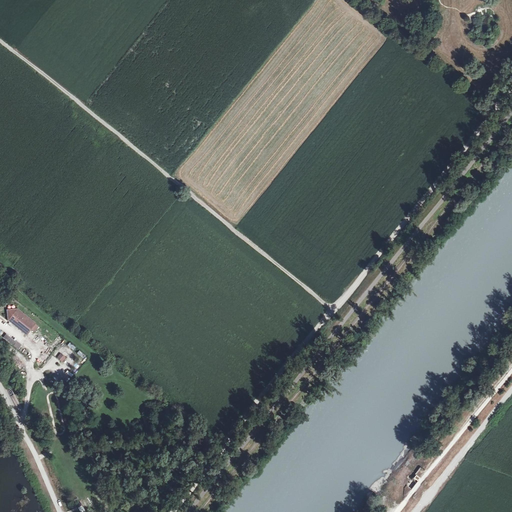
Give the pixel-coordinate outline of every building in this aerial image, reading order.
[(15,327),(16,325),(27,334),(30,329),(35,324),(21,312),(18,309),(17,310),(16,309),(7,310),(8,321),(15,327)] [(35,324),(30,329),(34,332),(39,327),(35,324)] [(16,325),(15,327),(26,335),(27,334),(16,325)] [(3,338),(13,346),(17,341),(6,333),(3,338)] [(3,338),(1,340),(10,349),(13,346),(3,338)] [(60,353),(56,358),(62,362),(66,357),(60,353)]
